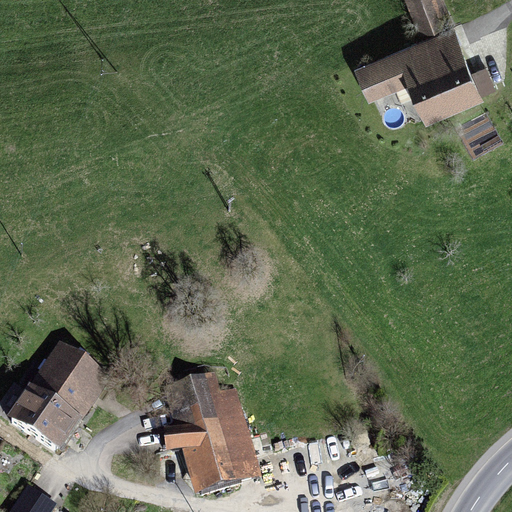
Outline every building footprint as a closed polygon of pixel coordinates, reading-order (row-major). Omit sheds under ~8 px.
[(438,0),(410,0),(422,31),(447,22),(438,0)] [(410,47),(360,68),(371,95),(411,78),(427,114),(479,92),(459,46),(458,47),(450,30),(419,43),(417,39),(409,42),(410,47)] [(32,393),(77,424),(109,379),(63,348),(32,393)] [(77,424),(32,393),(12,422),(57,453),(77,424)] [(235,396),(178,412),(184,433),(169,433),(171,453),(189,453),(202,496),(259,480),(235,396)] [(29,490),(14,511),(51,511),(55,507),(29,490)]
